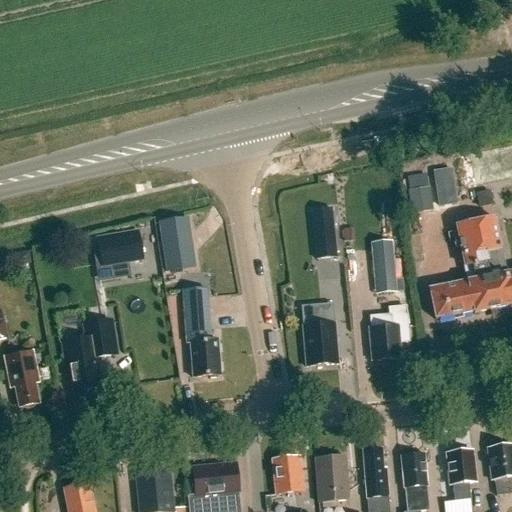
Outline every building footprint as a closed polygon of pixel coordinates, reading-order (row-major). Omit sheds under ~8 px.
[(478,199),(481,212),(494,210),(491,196),(478,199)] [(455,226),(467,281),(429,289),(435,319),(474,311),(474,313),(511,305),(511,303),(511,272),(505,274),(494,218),(455,226)] [(196,270),(188,220),(158,224),(166,274),(196,270)] [(142,262),(138,236),(97,243),(101,269),(142,262)] [(319,288),(344,286),(342,244),(317,245),(319,288)] [(395,282),(390,247),(372,250),(376,284),(395,282)] [(220,377),(218,342),(211,343),(210,331),(211,331),(210,317),(208,291),(182,293),(186,346),(190,346),(192,379),(220,377)] [(0,313),(0,342),(11,341),(7,312),(0,313)] [(390,316),(373,318),(374,329),(368,330),(372,364),(402,361),(398,327),(391,327),(390,316)] [(66,365),(69,364),(75,399),(103,394),(97,359),(118,356),(111,321),(83,326),(86,340),(62,344),(66,365)] [(302,328),(306,369),(337,367),(334,326),(302,328)] [(34,350),(6,355),(12,385),(16,385),(20,405),(38,402),(34,381),(39,380),(34,350)] [(499,444),(500,447),(487,449),(491,480),(494,480),(496,497),(511,494),(511,490),(510,478),(511,477),(511,446),(508,447),(507,443),(499,444)] [(458,449),(458,452),(445,454),(448,484),(451,484),(453,502),(469,500),(467,484),(475,483),(472,451),(467,451),(466,448),(458,449)] [(382,450),(363,452),(367,511),(390,511),(390,500),(387,470),(386,470),(386,468),(383,468),(382,450)] [(407,511),(428,511),(425,485),(427,485),(424,454),(401,456),(404,487),(405,487),(407,511)] [(299,456),(270,460),(275,496),(304,492),(299,456)] [(345,456),(314,458),(317,502),(348,500),(345,456)] [(212,511),(211,497),(225,496),(226,511),(229,511),(239,511),(238,495),(241,494),(237,465),(192,470),(195,498),(200,497),(201,511),(212,511)] [(166,472),(134,476),(137,511),(183,511),(183,509),(169,510),(166,472)] [(91,511),(86,486),(64,490),(68,511),(91,511)]
